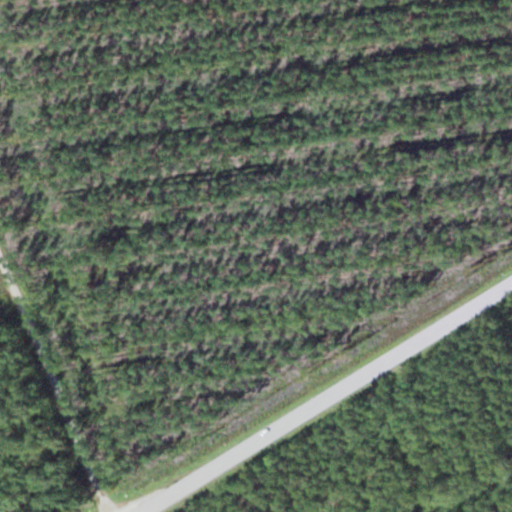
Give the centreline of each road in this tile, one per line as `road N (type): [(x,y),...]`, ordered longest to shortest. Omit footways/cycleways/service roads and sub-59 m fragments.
road 1 (secondary): [(110,511),(232,451),(511,271)]
road 2 (track): [(139,492),(0,210)]
